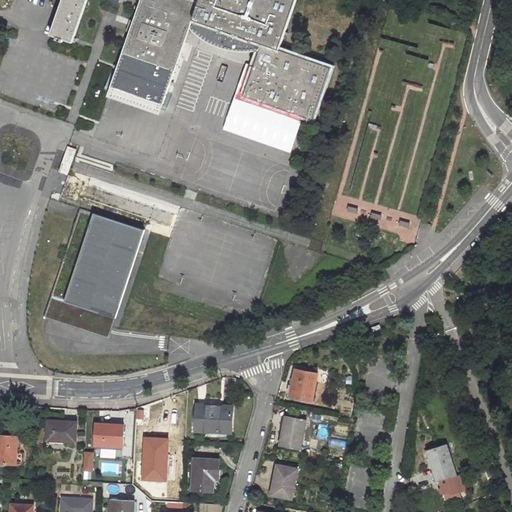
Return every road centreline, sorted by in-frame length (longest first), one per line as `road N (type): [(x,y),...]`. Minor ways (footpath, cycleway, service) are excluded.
road 1 (residential): [(0,384),(127,385),(264,347)]
road 2 (unclassified): [(382,511),(421,280)]
road 3 (residential): [(264,347),(421,280)]
road 4 (residential): [(235,511),(270,378),(264,347)]
road 5 (unclassified): [(511,149),(471,87),(490,0)]
road 6 (residential): [(421,280),(511,183)]
